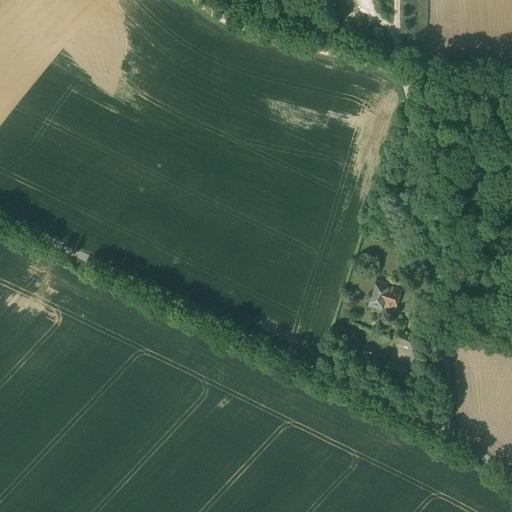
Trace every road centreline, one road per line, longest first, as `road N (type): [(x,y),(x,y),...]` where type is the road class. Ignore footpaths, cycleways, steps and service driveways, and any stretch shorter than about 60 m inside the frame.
road 1 (unclassified): [(441,433),(0,216)]
road 2 (unclassified): [(441,433),(449,401),(400,72)]
road 3 (track): [(189,0),(228,27),(400,72)]
